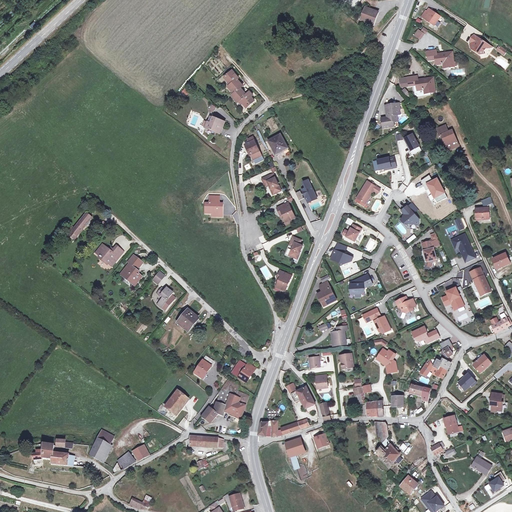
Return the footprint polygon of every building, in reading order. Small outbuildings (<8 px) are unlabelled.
[(375,25),(380,11),(367,6),(362,20),(375,25)] [(427,10),(422,16),(435,25),(441,16),(434,11),(432,14),(428,11),(427,10)] [(424,32),(420,29),(415,34),(419,37),(424,32)] [(489,46),(475,36),(471,42),(475,45),(472,49),(480,55),(484,54),(484,52),(486,49),(487,49),(489,46)] [(504,56),(507,51),(499,45),(495,50),(504,56)] [(437,51),(427,52),(428,60),(435,59),(436,64),(443,63),(443,65),(448,64),(449,67),(456,66),(456,62),(453,62),(452,54),(437,56),(437,51)] [(238,79),(232,71),(224,77),(230,85),(228,87),(234,93),(240,88),(242,86),(237,80),(238,79)] [(410,86),(417,85),(418,90),(425,89),(425,91),(430,90),(431,93),(436,92),(434,80),(419,82),(418,77),(409,78),(410,86)] [(185,88),(181,92),(185,96),(189,92),(185,88)] [(246,95),(240,88),(234,93),(232,95),(238,102),(240,100),(247,107),(254,100),(251,97),(252,95),(249,91),(246,95)] [(400,109),(399,103),(385,104),(386,112),(387,112),(387,116),(388,119),(385,119),(385,116),(381,117),(382,127),(394,126),(393,121),(397,120),(396,114),(402,114),(401,108),(400,109)] [(224,126),(226,119),(214,115),(212,121),(209,120),(207,126),(218,130),(220,124),(224,126)] [(449,150),(458,147),(452,132),(448,133),(445,127),(437,130),(440,137),(443,136),(449,150)] [(289,148),(282,134),(270,141),(277,155),(278,154),(277,153),(288,148),(288,149),(289,148)] [(420,146),(413,134),(405,139),(408,145),(411,150),(412,151),(420,146)] [(256,141),(251,144),(247,146),(250,152),(251,152),(253,156),(255,161),(263,157),(256,141)] [(426,152),(422,154),(428,165),(432,164),(426,152)] [(381,171),(388,169),(388,170),(397,168),(395,159),(390,160),(390,158),(378,161),(381,171)] [(271,176),(263,180),(267,188),(270,187),(271,186),(272,190),(274,196),(279,194),(278,192),(282,190),(276,179),(273,180),(271,176)] [(381,189),(377,187),(368,181),(357,198),(366,203),(374,190),(379,193),(381,189)] [(302,191),(308,204),(317,200),(311,187),(308,182),(303,184),(305,190),(302,191)] [(403,192),(407,187),(402,183),(398,189),(403,192)] [(300,192),(296,195),(299,202),(304,200),(300,192)] [(220,197),(211,197),(211,204),(206,204),(206,214),(213,214),(218,214),(217,217),(223,217),(223,204),(216,204),(216,202),(220,202),(220,197)] [(487,206),(495,203),(493,197),(484,201),(487,206)] [(289,204),(278,209),(281,217),(283,216),(286,221),(290,219),(291,221),(296,219),(289,204)] [(420,219),(408,206),(402,210),(407,215),(402,219),(405,223),(420,224),(420,219)] [(476,221),(491,220),(491,207),(476,208),(476,221)] [(387,213),(383,219),(388,222),(391,216),(387,213)] [(85,215),(78,223),(76,226),(70,233),(77,238),(82,228),(83,229),(85,227),(88,223),(91,219),(85,215)] [(104,231),(108,226),(103,221),(99,227),(104,231)] [(354,224),(350,232),(346,230),(343,234),(348,236),(348,237),(356,241),(362,229),(354,224)] [(467,261),(476,257),(466,234),(452,240),(456,248),(459,247),(464,256),(465,256),(467,261)] [(302,242),(294,238),(290,246),(294,248),(292,251),(289,257),(294,259),(295,257),(298,259),(303,247),(300,246),(302,242)] [(373,254),(379,242),(370,238),(364,249),(373,254)] [(437,259),(432,239),(421,242),(427,262),(437,259)] [(110,249),(104,245),(101,249),(100,248),(96,253),(100,256),(105,260),(104,261),(108,264),(109,263),(113,257),(117,260),(124,251),(118,245),(114,249),(112,252),(110,249)] [(351,256),(335,250),(332,259),(344,264),(348,262),(351,256)] [(497,269),(511,263),(507,253),(492,259),(497,269)] [(135,256),(129,262),(131,263),(134,266),(138,269),(139,270),(144,264),(136,258),(137,257),(135,256)] [(112,266),(117,260),(113,257),(109,263),(112,266)] [(137,271),(130,264),(122,274),(133,284),(137,279),(139,281),(142,277),(139,274),(136,272),(137,271)] [(491,292),(481,266),(470,270),(474,282),(471,283),(477,298),(491,292)] [(165,276),(161,272),(154,280),(159,284),(165,276)] [(292,277),(280,272),(277,280),(279,281),(277,286),(281,288),(281,290),(285,292),(292,277)] [(351,284),(351,285),(351,292),(355,293),(361,293),(365,291),(365,288),(373,284),(369,274),(358,280),(358,281),(355,282),(355,281),(353,282),(353,284),(351,284)] [(337,301),(327,282),(321,286),(324,292),(318,295),(322,302),(326,300),(329,305),(337,301)] [(456,286),(445,291),(447,295),(441,297),(445,307),(451,304),(453,311),(465,307),(456,286)] [(162,308),(174,294),(167,289),(166,291),(162,288),(158,293),(163,298),(158,304),(162,308)] [(409,301),(407,301),(405,297),(397,302),(399,306),(400,306),(401,307),(403,311),(407,313),(414,310),(413,307),(417,306),(414,299),(409,301)] [(385,316),(382,318),(378,308),(364,315),(365,318),(370,316),(372,320),(374,319),(380,332),(385,333),(392,330),(390,325),(389,326),(386,320),(387,320),(385,316)] [(189,330),(199,317),(188,309),(178,322),(189,330)] [(504,321),(494,326),(498,332),(511,325),(511,324),(511,323),(509,318),(504,321)] [(348,330),(348,325),(337,327),(338,331),(335,331),(335,332),(337,345),(347,343),(345,330),(348,330)] [(440,337),(437,330),(428,335),(427,333),(428,332),(426,327),(413,332),(416,338),(418,338),(419,341),(421,341),(424,340),(427,341),(430,339),(431,342),(440,337)] [(444,349),(449,346),(452,345),(449,339),(444,342),(441,343),(444,349)] [(449,347),(449,346),(444,349),(442,350),(446,357),(453,353),(451,350),(449,347)] [(384,349),(379,357),(383,359),(382,361),(386,364),(387,363),(388,364),(387,365),(389,373),(398,371),(396,361),(393,360),(397,355),(390,350),(389,352),(384,349)] [(321,352),(313,354),(314,358),(311,358),(312,368),(322,366),(321,357),(322,357),(321,352)] [(355,366),(353,353),(341,355),(342,359),(344,358),(345,362),(343,362),(344,368),(355,366)] [(485,354),(473,364),(480,372),(492,362),(485,354)] [(207,373),(215,360),(206,355),(195,373),(202,377),(205,372),(207,373)] [(425,364),(420,371),(426,375),(431,369),(434,371),(437,372),(437,374),(443,377),(445,373),(448,369),(441,365),(438,368),(436,366),(433,365),(432,364),(433,363),(430,357),(425,364)] [(436,360),(433,365),(436,366),(438,368),(441,365),(448,369),(452,363),(445,359),(443,363),(437,359),(436,360)] [(246,383),(257,367),(249,362),(247,364),(241,360),(232,373),(239,377),(239,378),(246,383)] [(472,386),(477,381),(469,372),(466,374),(466,375),(459,382),(466,389),(471,385),(472,386)] [(327,374),(317,375),(318,388),(329,387),(327,374)] [(241,386),(230,379),(219,394),(220,395),(214,410),(218,413),(220,414),(224,415),(226,411),(232,395),(237,397),(239,391),(241,386)] [(289,393),(295,391),(292,383),(286,386),(289,393)] [(365,394),(373,392),(371,384),(363,386),(365,394)] [(312,394),(307,386),(298,391),(297,390),(292,392),(296,400),(299,399),(301,403),(303,402),(301,399),(312,394)] [(422,394),(423,388),(416,386),(414,393),(422,394)] [(428,400),(430,389),(424,387),(423,388),(422,394),(422,397),(423,399),(428,400)] [(176,416),(189,399),(178,391),(171,400),(165,407),(176,416)] [(251,396),(239,391),(237,397),(241,399),(240,403),(247,406),(251,396)] [(503,394),(492,392),(491,400),(492,400),(494,401),(493,405),(493,410),(497,410),(502,411),(504,401),(502,401),(503,394)] [(307,408),(317,404),(312,394),(301,399),(303,402),(306,409),(307,408)] [(241,399),(237,397),(232,395),(226,411),(227,412),(231,413),(230,415),(242,420),(247,406),(240,403),(241,399)] [(395,396),(394,396),(394,406),(398,406),(404,406),(405,406),(405,396),(395,396)] [(380,416),(379,401),(368,403),(368,416),(380,416)] [(320,404),(321,406),(323,412),(323,414),(330,412),(328,402),(320,404)] [(309,413),(318,409),(317,407),(317,404),(307,408),(309,413)] [(214,410),(209,407),(202,416),(210,422),(218,413),(214,410)] [(457,431),(454,415),(443,416),(444,424),(445,424),(446,424),(448,432),(457,431)] [(183,418),(178,425),(186,430),(190,422),(183,418)] [(308,420),(299,423),(302,429),(310,426),(308,420)] [(395,461),(395,460),(386,450),(391,445),(387,439),(390,436),(389,426),(387,424),(386,422),(381,421),(375,421),(378,438),(381,438),(382,443),(383,443),(383,447),(378,452),(381,456),(390,465),(393,462),(395,461)] [(278,422),(268,422),(268,423),(262,422),(261,427),(260,431),(260,434),(271,436),(277,436),(284,435),(292,432),(302,429),(299,423),(293,424),(283,428),(284,430),(279,430),(279,422),(278,422)] [(100,432),(97,438),(111,446),(115,437),(106,433),(101,430),(100,432)] [(326,433),(315,438),(318,448),(326,445),(329,444),(326,433)] [(219,438),(192,436),(191,445),(218,448),(218,447),(219,438)] [(111,446),(97,438),(93,447),(90,455),(102,462),(111,446)] [(301,438),(286,443),(290,455),(295,454),(306,451),(301,438)] [(73,450),(74,444),(65,443),(66,441),(57,440),(56,446),(57,447),(62,448),(62,445),(65,446),(64,447),(66,447),(66,449),(73,450)] [(412,462),(423,449),(414,441),(403,455),(412,462)] [(444,450),(440,442),(432,447),(437,455),(444,450)] [(44,450),(44,453),(38,453),(34,453),(34,460),(43,459),(44,459),(53,460),(58,460),(59,454),(54,454),(55,446),(44,444),(44,450)] [(386,450),(395,460),(400,456),(399,452),(398,451),(399,449),(397,447),(395,448),(391,445),(386,450)] [(150,456),(145,446),(134,452),(139,462),(150,456)] [(119,460),(125,469),(128,467),(127,465),(133,459),(137,463),(130,453),(119,460)] [(52,464),(69,466),(70,456),(70,455),(59,454),(58,460),(53,460),(52,464)] [(295,454),(290,455),(295,470),(300,468),(295,454)] [(482,460),(479,458),(474,467),(488,475),(493,466),(482,460)] [(494,494),(507,487),(503,481),(506,479),(502,472),(494,476),(496,479),(489,483),(494,494)] [(418,483),(410,476),(401,486),(411,495),(415,491),(413,489),(418,483)] [(430,489),(424,493),(436,510),(449,501),(444,494),(438,483),(430,489)] [(245,509),(241,495),(231,498),(228,499),(230,505),(233,504),(235,511),(245,509)] [(133,506),(138,508),(141,504),(134,500),(131,505),(133,506)] [(223,511),(217,502),(210,506),(214,511),(223,511)]
